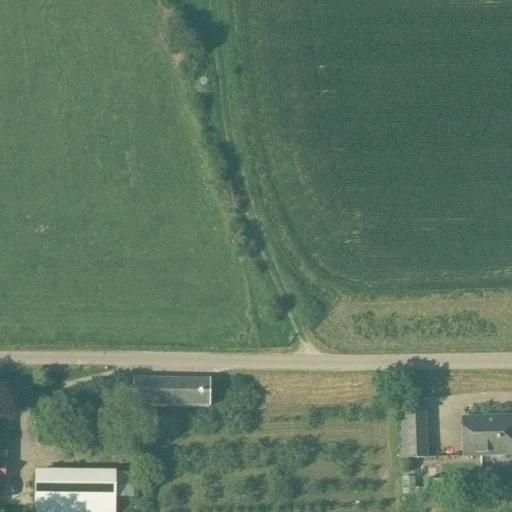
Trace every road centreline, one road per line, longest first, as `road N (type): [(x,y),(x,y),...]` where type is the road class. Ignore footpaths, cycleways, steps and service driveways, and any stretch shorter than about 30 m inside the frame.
road 1 (unclassified): [(511,360),(0,356)]
road 2 (track): [(194,0),(213,34),(236,196),(282,310),(314,361)]
